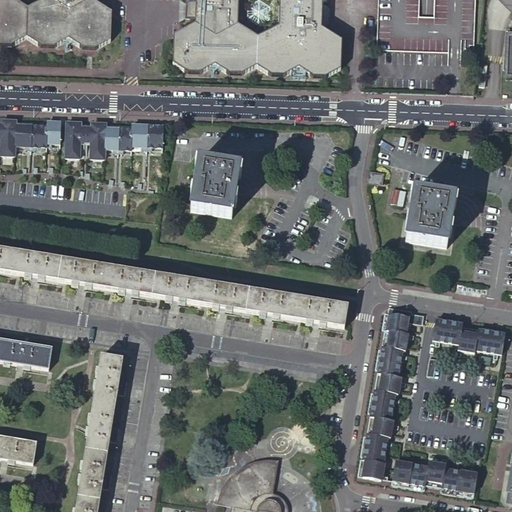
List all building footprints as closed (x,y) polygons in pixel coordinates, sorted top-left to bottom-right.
[(0,0),(0,45),(1,46),(14,47),(29,38),(43,48),(54,48),(69,40),(84,49),(96,50),(113,41),(113,12),(93,0),(92,0),(0,0)] [(197,0),(197,2),(197,20),(197,23),(177,35),(176,63),(191,72),(204,72),(219,63),(229,69),(229,70),(234,72),(246,72),(250,70),(250,69),(260,64),(270,70),(274,73),(287,73),(290,71),(291,69),(302,64),(312,70),(317,73),(331,73),(334,71),(333,70),(343,65),(343,36),(323,24),(322,0),(197,0)] [(187,20),(197,20),(197,2),(188,2),(187,20)] [(4,126),(0,126),(0,138),(4,138),(4,145),(1,145),(1,156),(15,156),(15,146),(16,127),(16,122),(4,122),(4,126)] [(47,124),(47,128),(46,147),(51,148),(51,144),(60,144),(61,124),(47,124)] [(67,124),(66,158),(80,159),(80,148),(78,148),(78,141),(86,141),(86,129),(79,129),(79,125),(67,124)] [(94,130),(86,129),(86,141),(94,142),(94,148),(91,148),(91,159),(106,160),(106,151),(107,130),(107,126),(95,125),(94,130)] [(132,126),(132,131),(131,148),(141,148),(141,152),(146,152),(147,127),(132,126)] [(31,127),(16,127),(15,146),(25,147),(25,150),(30,151),(31,127)] [(47,128),(31,127),(30,151),(35,151),(35,147),(46,147),(47,128)] [(164,128),(147,127),(146,152),(152,152),(152,149),(163,149),(164,128)] [(119,130),(107,130),(106,151),(113,151),(113,155),(118,155),(119,130)] [(132,131),(119,130),(118,155),(123,155),(123,151),(131,152),(131,148),(132,131)] [(240,172),(198,166),(190,214),(232,221),(240,172)] [(385,176),(372,174),(369,185),(383,187),(385,176)] [(456,201),(414,194),(406,243),(448,250),(456,201)] [(348,309),(0,252),(0,274),(345,331),(348,309)] [(361,462),(358,479),(383,483),(383,482),(389,483),(390,478),(384,477),(386,465),(385,465),(388,446),(394,447),(394,444),(388,443),(389,439),(393,440),(394,430),(400,431),(401,427),(395,426),(396,423),(392,422),(395,404),(401,404),(402,401),(396,400),(397,396),(400,396),(402,387),(407,388),(408,384),(402,383),(403,380),(400,379),(403,360),(408,361),(409,357),(404,356),(404,353),(408,353),(410,340),(415,341),(416,337),(407,336),(409,325),(422,327),(423,321),(424,321),(425,318),(413,316),(414,313),(391,309),(389,316),(385,316),(383,332),(385,333),(382,352),(379,352),(376,372),(378,372),(374,396),(371,395),(368,415),(370,416),(366,439),(364,438),(360,459),(363,459),(362,462),(361,462)] [(503,356),(506,336),(503,336),(503,333),(483,330),(483,333),(464,330),(464,327),(461,326),(462,323),(440,320),(440,323),(437,322),(434,342),(437,343),(436,349),(440,349),(441,344),(461,347),(459,359),(463,359),(464,354),(477,356),(478,352),(495,355),(494,361),(498,361),(499,356),(503,356)] [(52,351),(0,342),(0,365),(49,373),(52,351)] [(125,398),(127,384),(119,383),(123,363),(102,359),(76,511),(98,511),(102,491),(109,492),(111,478),(104,477),(109,443),(117,445),(119,431),(111,430),(117,396),(125,398)] [(430,361),(428,379),(435,380),(438,362),(430,361)] [(37,446),(0,440),(0,462),(33,468),(37,446)] [(476,500),(479,477),(475,476),(476,470),(472,470),(472,476),(447,472),(448,462),(445,462),(444,467),(432,465),(431,470),(427,470),(428,464),(425,463),(424,469),(397,465),(394,488),(427,493),(428,489),(444,491),(443,495),(476,500)] [(220,508),(233,511),(290,511),(291,511),(288,505),(286,503),(278,497),(274,497),(279,465),(268,464),(258,465),(246,470),(236,477),(230,484),(225,492),(221,502),(220,508)]
